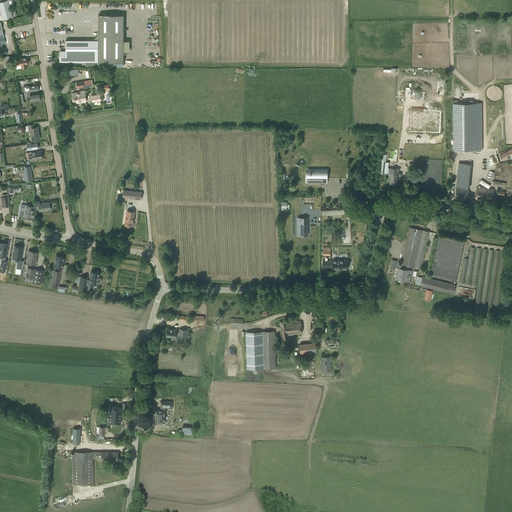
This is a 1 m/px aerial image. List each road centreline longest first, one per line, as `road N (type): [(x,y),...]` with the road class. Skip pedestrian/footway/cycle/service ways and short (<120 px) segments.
road 1 (unclassified): [(160,289),(358,294),(386,208),(511,217)]
road 2 (unclassified): [(72,236),(32,0)]
road 3 (unclassified): [(128,511),(140,367),(160,289)]
